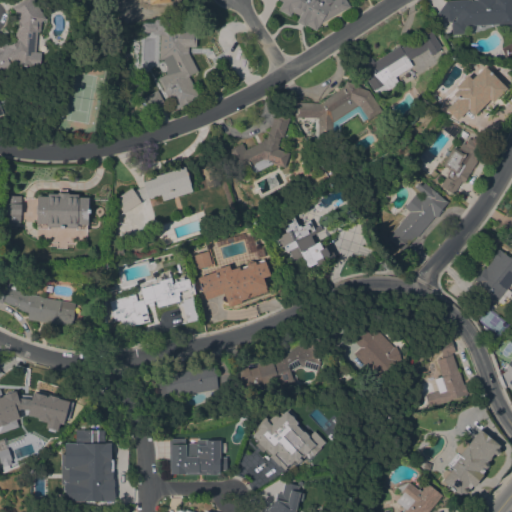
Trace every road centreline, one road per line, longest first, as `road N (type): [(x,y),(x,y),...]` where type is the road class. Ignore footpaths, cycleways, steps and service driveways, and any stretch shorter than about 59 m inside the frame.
road 1 (residential): [(511,422),(466,328),(429,296),(375,284),(348,287),(238,335),(98,364)]
road 2 (residential): [(395,0),(197,121),(106,150),(0,149)]
road 3 (residential): [(146,511),(143,437),(98,364)]
road 4 (residential): [(416,290),(511,162)]
